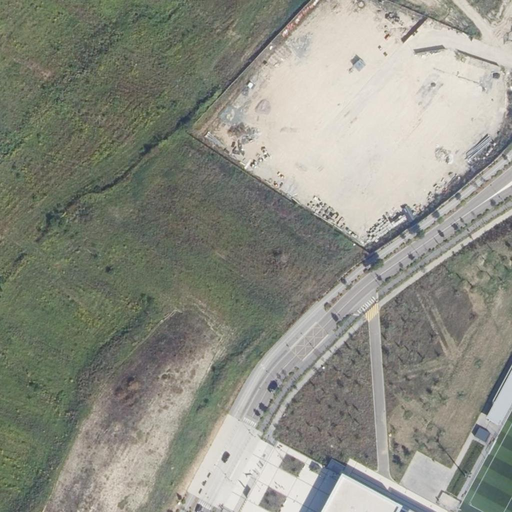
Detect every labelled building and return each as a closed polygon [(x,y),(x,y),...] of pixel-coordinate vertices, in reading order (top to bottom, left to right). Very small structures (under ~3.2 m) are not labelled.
[(271,64),(261,72),(271,83),(280,74),(271,64)] [(488,75),(487,80),(500,83),(501,77),(488,75)] [(253,99),(248,108),(259,114),(264,105),(253,99)] [(268,123),(275,116),(267,108),(260,115),(268,123)] [(237,160),(241,164),(249,155),(245,151),(237,160)] [(511,402),(511,370),(487,418),(500,425),(511,402)] [(490,433),(480,428),(476,435),(486,440),(490,433)] [(397,511),(400,507),(343,477),(323,511),(397,511)]
